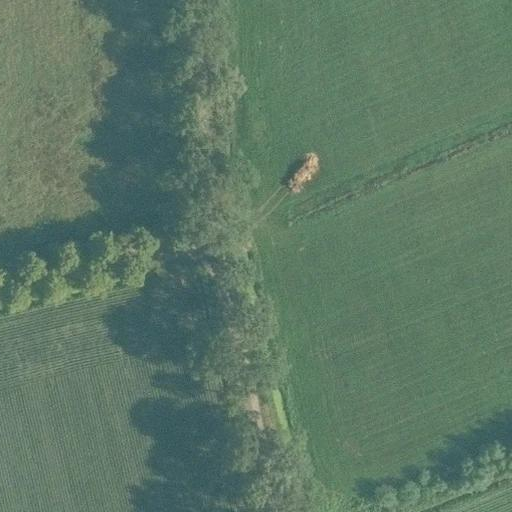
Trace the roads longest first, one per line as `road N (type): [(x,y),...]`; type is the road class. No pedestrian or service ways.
road 1 (track): [(276,511),(214,234)]
road 2 (track): [(199,0),(214,234)]
road 3 (track): [(214,234),(0,277)]
